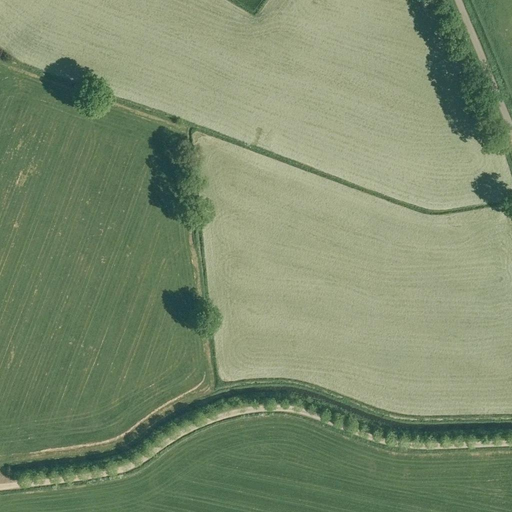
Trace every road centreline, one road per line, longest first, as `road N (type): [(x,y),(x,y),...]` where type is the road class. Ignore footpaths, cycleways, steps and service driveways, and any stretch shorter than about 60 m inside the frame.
road 1 (unclassified): [(0,477),(112,461),(223,402),(313,407),(391,437),(511,433)]
road 2 (unclassified): [(511,143),(455,0)]
